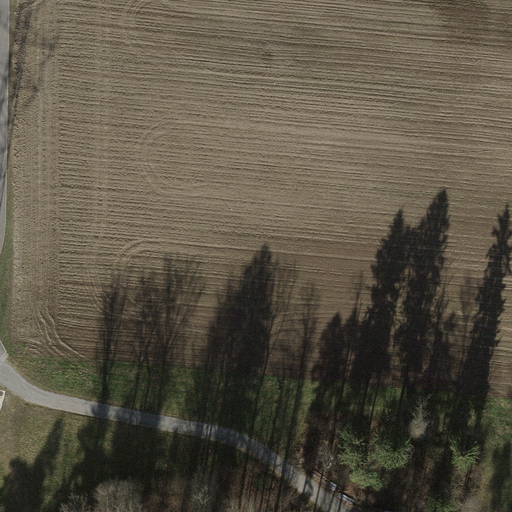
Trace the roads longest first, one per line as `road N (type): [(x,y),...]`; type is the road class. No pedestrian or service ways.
road 1 (track): [(344,511),(270,463),(15,389),(0,367)]
road 2 (track): [(15,389),(2,511)]
